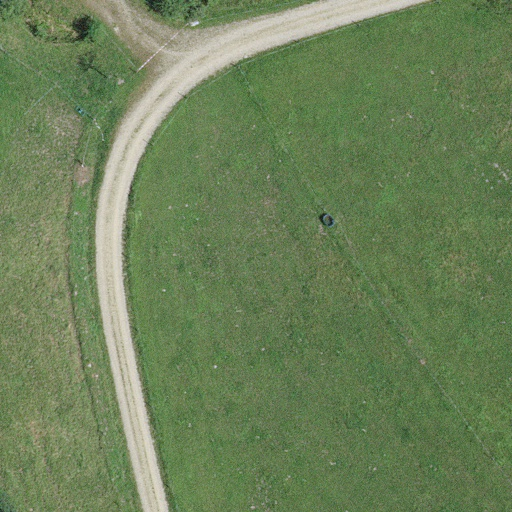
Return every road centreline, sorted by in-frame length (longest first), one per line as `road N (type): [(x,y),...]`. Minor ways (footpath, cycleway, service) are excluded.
road 1 (track): [(395,0),(218,56),(161,101),(128,161),(113,247),(126,369),(160,511)]
road 2 (track): [(97,0),(195,70)]
